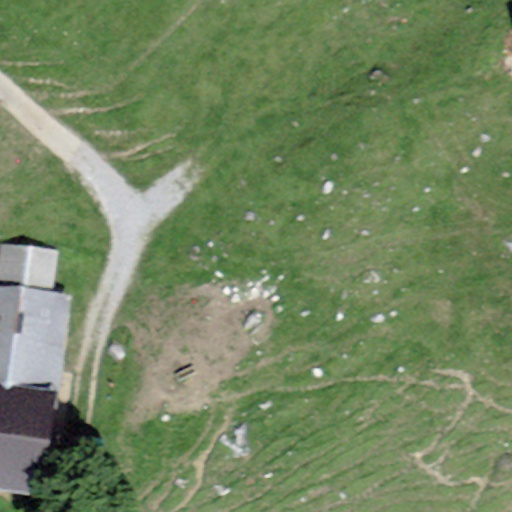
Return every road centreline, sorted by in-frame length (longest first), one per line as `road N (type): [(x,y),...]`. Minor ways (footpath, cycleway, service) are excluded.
road 1 (track): [(0,87),(137,207)]
road 2 (track): [(137,207),(105,349)]
